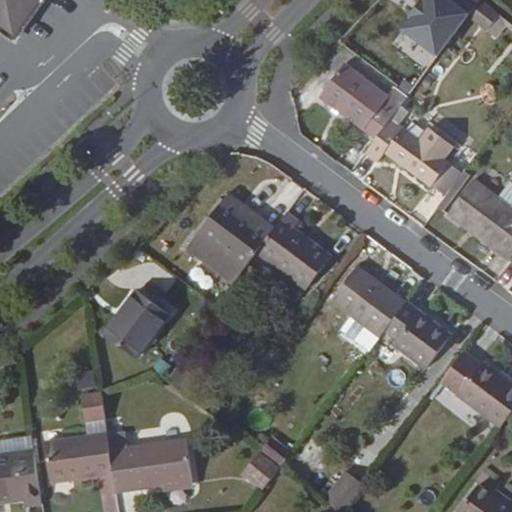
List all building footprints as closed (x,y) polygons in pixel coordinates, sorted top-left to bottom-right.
[(0,0),(0,24),(18,37),(45,0),(0,0)] [(413,0),(396,26),(436,53),(469,6),(460,0),(413,0)] [(483,1),(471,17),(491,33),(504,17),(483,1)] [(386,155),(432,190),(454,164),(449,160),(457,149),(430,128),(421,140),(394,119),(412,96),(398,85),(391,94),(348,63),(321,99),(378,141),(367,154),(379,164),(386,155)] [(465,174),(466,173),(454,164),(432,190),(445,200),(465,174)] [(445,200),(441,205),(446,209),(470,177),(465,174),(445,200)] [(511,205),(511,185),(501,177),(490,190),(511,205)] [(511,206),(490,190),(476,179),(449,214),(511,262),(511,206)] [(259,227),(266,218),(230,193),(224,201),(259,227)] [(259,252),(308,289),(333,255),(296,228),(301,220),(289,211),(278,226),(266,218),(259,227),(224,201),(190,245),(237,281),(259,252)] [(333,300),(382,337),(388,329),(401,338),(397,343),(430,367),(450,341),(437,331),(441,325),(360,264),(333,300)] [(99,329),(135,357),(169,314),(132,286),(99,329)] [(345,334),(353,322),(336,311),(328,323),(345,334)] [(455,334),(441,325),(437,331),(450,341),(455,334)] [(443,384),(459,397),(503,429),(511,416),(511,385),(500,377),(483,364),(483,365),(466,353),(443,384)] [(511,385),(511,379),(503,372),(500,377),(511,385)] [(105,396),(85,399),(88,424),(109,422),(105,396)] [(196,482),(189,440),(113,450),(111,435),(51,445),(56,485),(76,483),(78,479),(100,476),(102,479),(117,476),(119,495),(171,487),(196,482)] [(0,442),(0,456),(36,452),(35,438),(0,442)] [(242,474),(264,490),(281,468),(259,451),(242,474)] [(44,506),(36,452),(0,456),(0,504),(28,501),(29,508),(44,506)] [(338,511),(346,511),(364,487),(346,472),(324,501),(338,511)] [(196,482),(171,487),(172,493),(197,491),(196,482)] [(511,511),(511,508),(493,494),(482,486),(463,511),(511,511)] [(511,508),(511,498),(498,487),(493,494),(511,508)]
